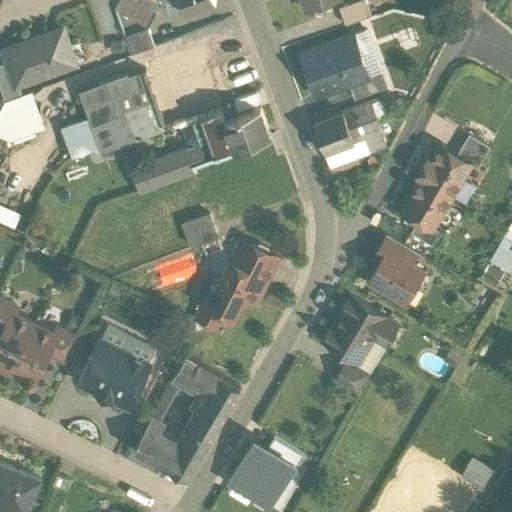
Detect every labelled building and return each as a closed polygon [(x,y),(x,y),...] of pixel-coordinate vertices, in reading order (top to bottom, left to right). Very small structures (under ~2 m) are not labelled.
[(139,2),(135,0),(121,0),(116,11),(131,18),(139,2)] [(162,0),(163,0),(181,0),(185,8),(186,10),(214,0),(162,0)] [(181,0),(167,0),(171,12),(185,8),(181,0)] [(304,0),(307,9),(331,0),(304,0)] [(365,0),(361,0),(340,8),(346,23),(371,14),(365,0)] [(156,11),(139,2),(131,18),(148,26),(156,11)] [(108,12),(98,17),(105,33),(115,29),(108,12)] [(63,28),(5,49),(9,61),(17,82),(18,82),(75,62),(63,28)] [(151,28),(126,37),(131,54),(156,45),(151,28)] [(382,69),(367,28),(354,33),(369,74),(382,69)] [(354,33),(303,52),(318,94),(350,82),(369,75),(369,74),(354,33)] [(186,79),(177,54),(145,66),(147,71),(163,112),(181,105),(187,120),(202,115),(224,107),(223,107),(221,107),(207,71),(186,79)] [(9,61),(0,64),(0,83),(5,99),(6,99),(22,93),(18,82),(17,82),(9,61)] [(382,69),(369,74),(369,75),(350,82),(356,96),(388,85),(382,69)] [(127,72),(79,90),(88,114),(100,144),(102,150),(158,129),(159,129),(184,120),(185,121),(187,120),(181,105),(163,112),(147,71),(129,78),(127,72)] [(6,99),(5,99),(0,109),(0,132),(11,138),(45,125),(32,89),(22,93),(6,99)] [(371,100),(354,106),(357,113),(346,116),(349,125),(362,121),(377,115),(371,100)] [(354,105),(315,120),(326,150),(354,140),(349,125),(346,116),(357,113),(354,106),(354,105)] [(224,107),(202,115),(211,137),(197,142),(204,158),(270,133),(260,106),(228,119),(224,107)] [(88,114),(63,124),(74,154),(100,144),(88,114)] [(377,115),(362,121),(367,136),(365,136),(370,149),(382,144),(386,139),(377,115)] [(362,121),(349,125),(354,140),(365,136),(367,136),(362,121)] [(491,143),(470,130),(457,151),(471,160),(471,161),(478,165),(491,143)] [(354,140),(326,150),(331,163),(370,149),(365,136),(354,140)] [(197,142),(140,163),(148,186),(196,169),(193,161),(199,159),(199,160),(204,158),(197,142)] [(457,151),(441,142),(432,158),(429,155),(418,173),(422,175),(451,193),(471,161),(471,160),(457,151)] [(377,154),(369,157),(372,165),(380,162),(377,154)] [(451,193),(422,175),(405,204),(421,213),(419,216),(433,224),(434,223),(451,193)] [(0,215),(21,222),(26,206),(0,197),(0,215)] [(209,210),(183,220),(192,244),(218,234),(209,210)] [(433,224),(419,216),(411,229),(432,242),(441,227),(434,223),(433,224)] [(511,221),(492,258),(511,268),(511,221)] [(418,249),(388,232),(381,243),(411,261),(418,249)] [(239,243),(222,276),(209,270),(196,297),(205,301),(198,316),(216,325),(223,309),(219,307),(226,294),(235,298),(239,291),(253,298),(264,276),(267,277),(278,255),(251,242),(248,247),(239,243)] [(411,261),(381,243),(378,249),(384,253),(371,276),(405,297),(422,268),(411,261)] [(484,277),(499,283),(505,266),(490,261),(484,277)] [(398,321),(351,293),(324,338),(359,359),(374,334),(378,337),(388,338),(398,321)] [(18,303),(0,294),(0,326),(4,328),(13,311),(14,312),(18,303)] [(14,312),(13,311),(4,328),(0,335),(0,363),(10,368),(34,322),(14,312)] [(100,336),(150,361),(157,346),(107,321),(100,336)] [(34,322),(10,368),(25,376),(26,381),(31,384),(37,382),(39,377),(38,372),(48,352),(57,334),(56,333),(34,322)] [(78,335),(59,325),(56,333),(57,334),(48,352),(66,361),(78,335)] [(150,361),(100,336),(79,379),(95,387),(98,385),(112,393),(112,394),(113,395),(129,403),(150,361)] [(216,368),(187,351),(175,372),(183,377),(205,389),(216,368)] [(370,370),(347,357),(335,377),(357,391),(370,370)] [(225,374),(216,368),(205,389),(213,394),(225,374)] [(183,377),(175,372),(173,377),(180,381),(183,377)] [(241,383),(225,374),(213,394),(205,389),(195,405),(202,409),(193,424),(211,435),(241,383)] [(173,377),(152,413),(160,418),(177,389),(180,381),(173,377)] [(160,418),(152,413),(143,429),(156,437),(166,421),(160,418)] [(183,441),(178,437),(172,446),(156,437),(143,429),(135,444),(187,475),(211,435),(193,424),(183,441)] [(305,453),(275,435),(269,445),(294,461),(292,464),(297,467),(305,453)] [(232,478),(269,501),(292,464),(294,461),(269,445),(257,438),(232,478)] [(38,473),(0,457),(0,498),(12,503),(24,508),(26,508),(40,473),(39,472),(38,473)] [(59,472),(55,481),(67,486),(70,477),(59,472)] [(22,511),(24,508),(12,503),(7,511),(22,511)]
